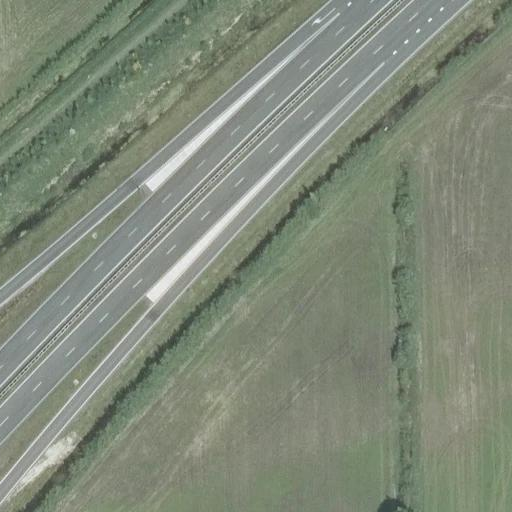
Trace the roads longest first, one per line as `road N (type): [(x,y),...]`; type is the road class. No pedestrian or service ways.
road 1 (trunk): [(0,493),(375,51)]
road 2 (trunk): [(0,426),(375,51)]
road 3 (trunk): [(347,22),(0,369)]
road 4 (trunk): [(347,22),(140,176),(0,296)]
